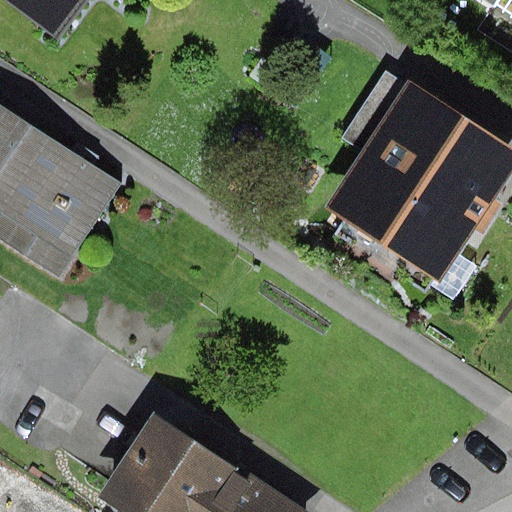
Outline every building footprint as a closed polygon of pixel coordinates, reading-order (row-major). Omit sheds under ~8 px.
[(36,0),(73,26),(92,0),(36,0)] [(386,157),(351,211),(465,285),(496,236),(507,242),(511,234),(511,140),(433,89),(430,94),(408,79),(366,144),(386,157)] [(123,178),(4,95),(0,100),(0,246),(51,282),(123,178)] [(177,422),(122,507),(130,511),(243,511),(265,478),(177,422)] [(318,511),(265,478),(243,511),(318,511)]
